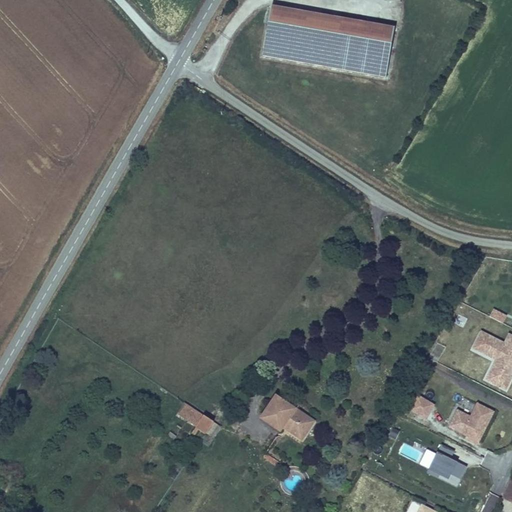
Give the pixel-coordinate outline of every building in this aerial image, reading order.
[(448,0),(443,12),(448,14),(453,2),(448,0)] [(457,17),(461,3),(454,1),(450,15),(457,17)] [(386,79),(395,29),(273,7),(264,57),(386,79)] [(505,323),(508,313),(494,308),(490,317),(505,323)] [(485,379),(508,390),(511,381),(511,332),(509,331),(505,340),(481,329),(471,350),(494,360),(485,379)] [(412,411),(428,419),(436,403),(421,395),(412,411)] [(284,428),(303,440),(314,422),(276,398),(262,420),(281,433),(284,428)] [(480,442),(496,409),(478,401),(471,413),(457,407),(448,427),(480,442)] [(196,411),(186,405),(179,417),(188,423),(196,411)] [(196,411),(188,423),(209,435),(216,423),(196,411)] [(427,472),(458,486),(468,464),(451,457),(455,449),(441,443),(427,472)] [(275,446),(269,452),(280,462),(286,456),(275,446)] [(286,466),(268,455),(266,459),(284,469),(286,466)] [(511,480),(503,499),(511,502),(511,480)] [(438,511),(439,510),(421,502),(416,511),(438,511)]
